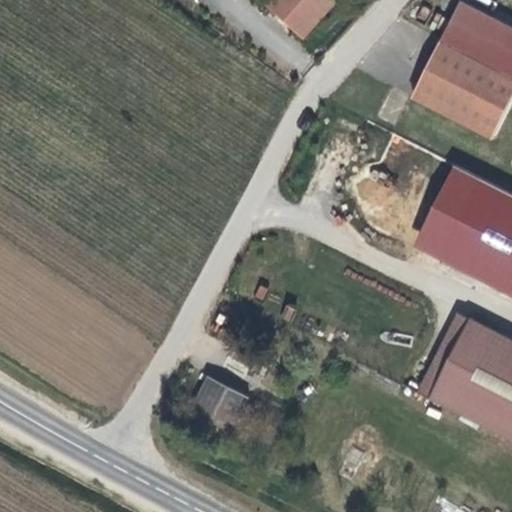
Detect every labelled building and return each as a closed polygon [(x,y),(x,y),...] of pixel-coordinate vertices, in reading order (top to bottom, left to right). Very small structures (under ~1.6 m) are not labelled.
[(334,0),(270,0),(265,6),(304,41),(338,3),(334,0)] [(511,28),(463,4),(443,43),(497,70),(511,40),(511,28)] [(511,40),(497,70),(511,77),(511,40)] [(493,141),(511,104),(511,77),(497,70),(443,43),(414,101),(493,141)] [(511,196),(454,167),(413,248),(511,297),(511,196)] [(511,443),(511,364),(489,353),(498,336),(472,323),(431,402),(511,443)] [(511,343),(498,336),(489,353),(511,364),(511,343)] [(250,399),(211,379),(190,422),(229,441),(250,399)]
